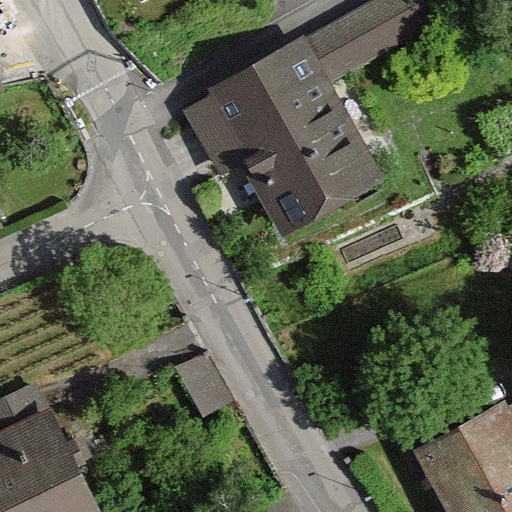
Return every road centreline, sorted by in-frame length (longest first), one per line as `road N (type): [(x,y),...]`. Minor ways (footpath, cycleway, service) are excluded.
road 1 (residential): [(352,511),(142,200)]
road 2 (unknown): [(114,143),(366,0)]
road 3 (residential): [(142,200),(42,0)]
road 4 (residential): [(142,200),(0,267)]
